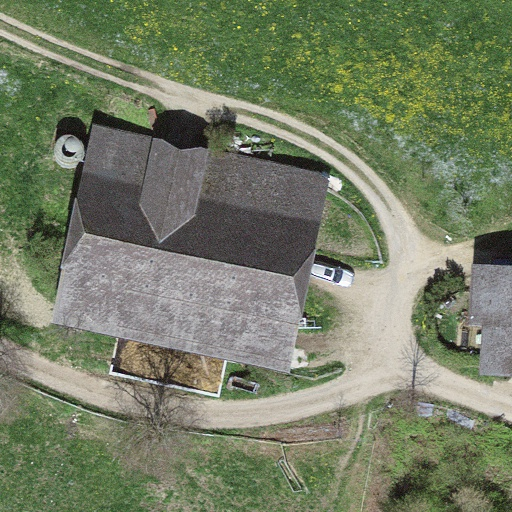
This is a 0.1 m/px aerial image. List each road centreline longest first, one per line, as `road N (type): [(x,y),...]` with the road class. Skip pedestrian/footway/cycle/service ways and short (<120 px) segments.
road 1 (track): [(0,351),(139,409),(245,421),(351,394),(396,365),(511,414)]
road 2 (track): [(213,106),(306,135),(384,201),(406,252),(396,365)]
road 3 (track): [(213,106),(0,24)]
